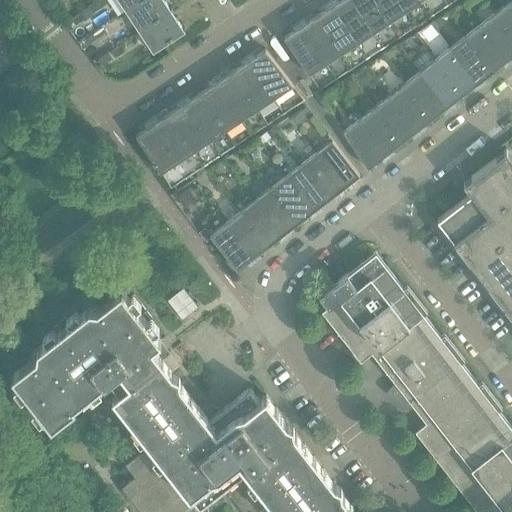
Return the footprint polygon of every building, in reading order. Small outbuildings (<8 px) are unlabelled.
[(118,0),(126,10),(141,0),(118,0)] [(139,31),(171,9),(164,0),(141,0),(126,10),(139,31)] [(420,0),(405,10),(389,21),(373,32),(357,42),(341,53),(325,63),(308,74),(284,37),(277,41),(275,37),(272,39),(270,41),(270,44),(271,45),(265,49),(275,62),(293,85),(273,97),(257,108),(241,119),(225,129),(209,140),(193,150),(177,161),(160,172),(171,188),(455,0),(420,0)] [(373,32),(352,0),(339,0),(332,5),(357,42),(373,32)] [(389,21),(375,0),(352,0),(373,32),(389,21)] [(405,10),(398,0),(375,0),(389,21),(405,10)] [(420,0),(398,0),(405,10),(420,0)] [(511,3),(510,1),(495,12),(511,34),(511,3)] [(357,42),(332,5),(316,15),(341,53),(357,42)] [(152,51),(184,30),(185,30),(171,9),(139,31),(152,51)] [(511,56),(511,34),(495,12),(480,24),(508,59),(511,56)] [(341,53),(316,15),(301,26),(325,63),(341,53)] [(441,27),(436,19),(430,23),(436,30),(441,27)] [(508,59),(480,24),(465,36),(492,72),(508,59)] [(325,63),(301,26),(284,37),(308,74),(325,63)] [(0,71),(18,58),(0,34),(0,71)] [(492,72),(465,36),(450,48),(477,83),(492,72)] [(119,44),(109,50),(114,57),(124,51),(119,44)] [(477,83),(450,48),(434,60),(462,95),(477,83)] [(293,85),(275,62),(265,49),(249,60),(273,97),(293,85)] [(273,97),(249,60),(233,71),(257,108),(273,97)] [(462,95),(434,60),(419,71),(447,107),(462,95)] [(257,108),(233,71),(216,81),(241,119),(257,108)] [(447,107),(419,71),(404,83),(431,119),(447,107)] [(241,119),(216,81),(200,92),(225,129),(241,119)] [(431,119),(404,83),(389,95),(416,131),(431,119)] [(225,129),(200,92),(184,103),(209,140),(225,129)] [(416,131),(389,95),(374,107),(401,142),(416,131)] [(209,140),(184,103),(168,113),(193,150),(209,140)] [(401,142),(374,107),(359,119),(386,154),(401,142)] [(193,150),(168,113),(152,124),(177,161),(193,150)] [(386,154),(359,119),(343,131),(368,168),(386,154)] [(177,161),(152,124),(136,134),(160,172),(177,161)] [(266,132),(258,138),(263,144),(271,138),(266,132)] [(359,175),(332,139),(316,152),(343,187),(359,175)] [(468,195),(437,219),(454,240),(470,261),(486,282),(502,303),(511,314),(511,156),(507,151),(506,149),(504,150),(496,157),(481,168),(463,182),(471,193),(468,195)] [(343,187),(316,152),(301,164),(328,199),(343,187)] [(328,199),(301,164),(286,175),(313,211),(328,199)] [(313,211),(286,175),(270,187),(298,223),(313,211)] [(298,223),(270,187),(255,199),(283,235),(298,223)] [(188,188),(176,197),(184,208),(196,199),(188,188)] [(283,235),(255,199),(240,211),(267,246),(283,235)] [(267,246),(240,211),(225,223),(252,258),(267,246)] [(252,258),(225,223),(209,235),(237,270),(252,258)] [(478,382),(461,360),(464,357),(444,332),(441,334),(424,312),(427,309),(407,284),(404,286),(376,251),(347,272),(319,295),(328,306),(322,311),(361,361),(372,353),(399,388),(393,392),(402,403),(407,399),(426,423),(415,431),(477,511),(511,511),(511,425),(498,408),(502,405),(482,380),(478,382)] [(334,483),(295,432),(293,424),(286,421),(266,395),(259,400),(250,388),(209,419),(180,382),(179,375),(172,372),(161,358),(147,369),(139,358),(161,341),(121,290),(99,307),(95,303),(31,353),(34,357),(12,375),(51,426),(75,407),(74,405),(109,377),(119,390),(114,394),(112,396),(150,445),(125,465),(135,477),(122,487),(140,511),(181,511),(194,502),(199,508),(225,488),(243,511),(347,511),(353,507),(342,493),(341,486),(334,483)] [(198,308),(184,290),(168,302),(182,320),(198,308)]
